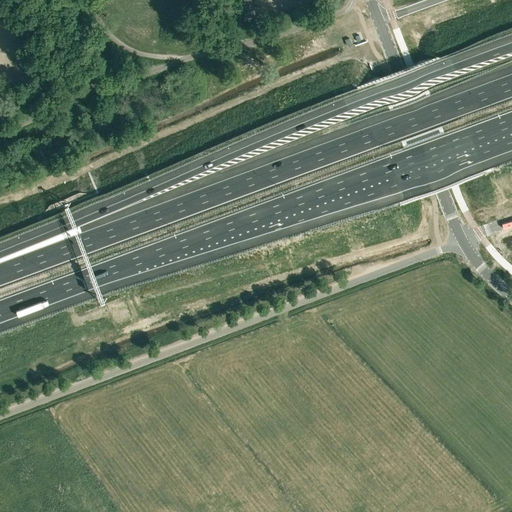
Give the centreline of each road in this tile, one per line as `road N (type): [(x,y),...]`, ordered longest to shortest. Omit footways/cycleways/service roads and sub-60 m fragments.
road 1 (motorway): [(511,46),(0,254)]
road 2 (motorway): [(511,85),(0,274)]
road 3 (motorway): [(0,311),(511,123)]
road 4 (unclassified): [(0,416),(461,242)]
road 5 (tertiary): [(461,242),(370,0)]
